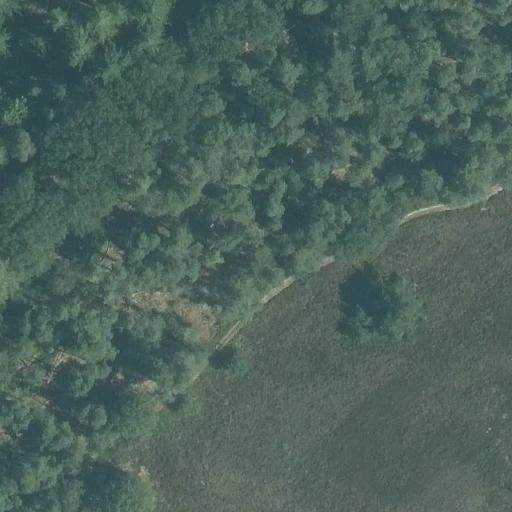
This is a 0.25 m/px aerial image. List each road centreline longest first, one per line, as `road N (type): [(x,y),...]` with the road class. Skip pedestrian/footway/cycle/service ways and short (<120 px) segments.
road 1 (track): [(511,177),(488,196),(414,215),(301,274),(251,313),(178,394),(58,488)]
road 2 (track): [(0,291),(269,0)]
